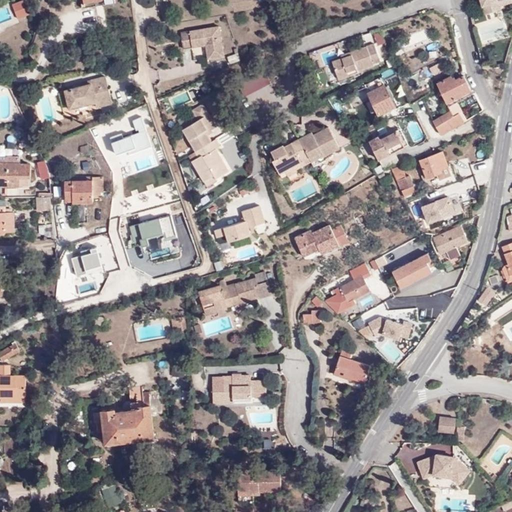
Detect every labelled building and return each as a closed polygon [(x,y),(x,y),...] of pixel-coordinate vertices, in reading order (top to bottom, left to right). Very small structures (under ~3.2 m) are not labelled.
[(115,2),(114,0),(83,0),(84,8),(115,2)] [(511,0),(480,0),(485,13),(497,9),(494,1),(496,0),(504,0),(505,3),(511,0)] [(496,0),(494,1),(497,9),(501,8),(500,5),(505,3),(504,0),(496,0)] [(224,56),(219,27),(180,33),(183,48),(206,45),(209,58),(224,56)] [(351,55),(341,58),(332,62),(338,79),(357,72),(357,70),(373,64),(372,63),(380,61),(374,43),(350,52),(351,55)] [(447,102),(471,89),(463,74),(454,79),(451,75),(437,82),(447,102)] [(95,96),(110,93),(106,75),(90,79),(91,82),(81,84),(65,88),(69,106),(95,100),(96,100),(95,96)] [(496,84),(498,77),(491,76),(489,83),(496,84)] [(394,106),(382,78),(365,84),(379,113),(394,106)] [(112,102),(110,93),(95,96),(96,100),(95,100),(96,105),(112,102)] [(196,150),(211,141),(207,135),(206,132),(211,129),(216,126),(203,103),(193,109),(199,119),(183,128),(196,150)] [(442,134),(463,119),(460,112),(454,116),(450,110),(434,120),(442,134)] [(465,122),(463,119),(442,134),(442,135),(465,122)] [(323,153),(324,156),(337,149),(332,139),(335,138),(329,126),(314,134),(310,136),(308,133),(300,137),(311,159),(323,153)] [(381,138),(379,135),(370,140),(379,158),(405,146),(397,129),(387,135),(381,138)] [(295,168),(311,159),(300,137),(288,144),(290,147),(286,149),(284,146),(283,144),(271,150),(275,157),(272,159),(279,172),(285,169),(293,165),(295,168)] [(219,146),(215,138),(211,141),(196,150),(195,150),(198,156),(192,160),(207,185),(217,179),(215,177),(228,170),(222,159),(219,161),(216,157),(220,156),(215,148),(219,146)] [(195,150),(189,154),(192,160),(198,156),(195,150)] [(436,171),(449,166),(442,151),(420,159),(426,177),(437,174),(436,171)] [(311,159),(314,166),(326,160),(324,156),(323,153),(311,159)] [(49,177),(45,160),(38,161),(42,179),(49,177)] [(20,177),(28,177),(31,176),(31,163),(16,163),(16,162),(7,162),(0,161),(0,184),(21,185),(20,177)] [(296,170),(295,168),(293,165),(285,169),(288,174),(296,170)] [(450,172),(449,166),(436,171),(437,174),(438,177),(450,172)] [(401,190),(414,185),(411,175),(407,176),(406,172),(396,176),(401,190)] [(94,179),(94,194),(101,194),(101,191),(104,191),(104,176),(63,176),(63,186),(66,187),(66,180),(94,179)] [(29,185),(28,177),(20,177),(21,185),(29,185)] [(94,200),(94,194),(94,179),(66,180),(66,187),(66,198),(74,198),(74,200),(94,200)] [(449,195),(420,205),(427,224),(456,214),(449,195)] [(50,196),(37,196),(38,209),(52,210),(50,196)] [(249,227),(266,222),(261,205),(244,210),(246,220),(217,230),(221,244),(252,235),(249,227)] [(0,230),(15,230),(14,212),(0,212),(0,230)] [(55,239),(53,224),(44,224),(45,239),(55,239)] [(340,244),(332,228),(330,224),(313,232),(312,229),(295,237),(304,256),(319,249),(321,253),(340,244)] [(341,224),(332,228),(340,244),(340,245),(349,241),(341,224)] [(456,242),(467,236),(462,225),(459,227),(461,229),(452,233),(451,231),(450,230),(434,237),(442,252),(447,250),(457,245),(456,242)] [(468,240),(467,236),(456,242),(457,245),(468,240)] [(511,243),(503,246),(508,264),(502,266),(507,281),(511,279),(511,243)] [(340,245),(340,244),(321,253),(322,256),(341,247),(340,245)] [(461,254),(457,245),(447,250),(452,258),(461,254)] [(400,287),(432,270),(427,261),(431,259),(428,253),(392,272),(400,287)] [(272,294),(265,272),(255,274),(255,278),(236,284),(235,283),(227,286),(225,279),(219,280),(220,286),(199,292),(206,315),(228,309),(227,305),(257,297),(257,298),(272,294)] [(347,302),(359,296),(356,291),(367,285),(362,275),(340,287),(347,302)] [(356,291),(359,296),(370,290),(367,285),(356,291)] [(488,288),(479,300),(487,306),(496,295),(488,288)] [(312,313),(313,323),(321,322),(319,310),(312,310),(312,313)] [(303,323),(313,323),(312,313),(303,314),(303,323)] [(379,316),(368,322),(373,333),(380,331),(399,338),(400,335),(408,339),(413,323),(404,319),(402,323),(379,316)] [(76,333),(87,330),(85,324),(74,326),(76,333)] [(0,355),(2,360),(20,350),(16,343),(0,351),(0,355)] [(345,374),(365,381),(369,366),(351,359),(352,353),(342,350),(334,374),(344,377),(345,374)] [(6,396),(26,396),(26,375),(10,375),(10,364),(0,363),(0,400),(6,401),(6,396)] [(252,396),(267,395),(266,380),(251,381),(251,373),(232,373),(232,376),(212,376),(213,403),(233,402),(233,400),(233,396),(252,396)] [(364,383),(365,381),(345,374),(344,377),(364,383)] [(102,410),(104,422),(105,430),(106,442),(108,442),(109,445),(117,444),(117,441),(154,437),(149,392),(144,392),(144,399),(131,400),(132,409),(116,411),(116,409),(102,410)] [(441,415),(439,430),(455,431),(456,416),(441,415)] [(457,425),(456,439),(463,440),(464,426),(457,425)] [(434,455),(417,461),(423,479),(435,475),(448,476),(458,484),(471,470),(452,455),(434,452),(434,455)] [(240,493),(254,493),(254,490),(280,490),(280,469),(251,470),(251,467),(240,467),(240,475),(238,475),(238,491),(240,491),(240,493)] [(254,501),(254,493),(240,493),(241,501),(254,501)]
